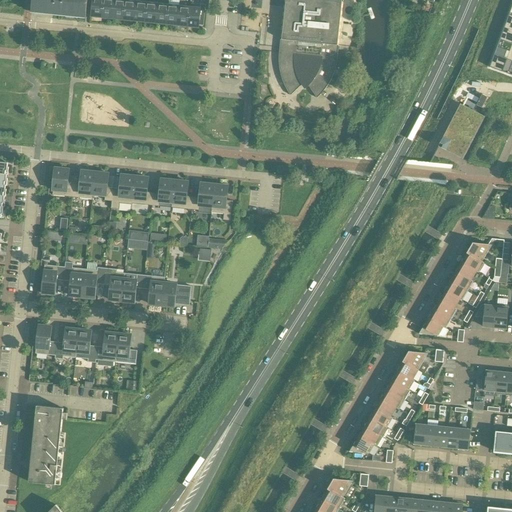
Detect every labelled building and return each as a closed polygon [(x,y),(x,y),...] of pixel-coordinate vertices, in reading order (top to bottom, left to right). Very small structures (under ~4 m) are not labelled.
[(85,19),(87,0),(32,0),(31,13),(85,19)] [(103,0),(92,0),(91,16),(102,17),(102,15),(103,0)] [(113,0),(103,0),(102,15),(102,17),(106,18),(112,18),(113,0)] [(123,18),(125,1),(118,0),(113,0),(112,18),(119,19),(123,20),(123,18)] [(284,0),(279,52),(279,56),(279,59),(279,63),(279,66),(279,69),(280,72),(281,75),(282,78),(283,81),(284,84),(285,86),(286,89),(288,92),(290,95),(301,85),(309,85),(317,98),(319,96),(321,94),(323,92),(324,90),(328,85),(329,83),(332,77),(333,75),(334,72),(335,69),(336,66),(336,63),(337,59),(337,56),(337,53),(342,0),(284,0)] [(135,2),(125,1),(123,18),(123,20),(128,20),(134,21),(135,2)] [(145,20),(147,3),(135,2),(134,21),(140,21),(145,22),(145,20)] [(157,4),(147,3),(145,20),(145,22),(149,22),(155,23),(157,4)] [(166,24),(166,22),(168,5),(157,4),(155,23),(162,24),(166,24)] [(177,25),(179,6),(168,5),(166,22),(166,24),(171,24),(177,25)] [(190,7),(179,6),(177,25),(183,26),(188,26),(188,24),(190,7)] [(190,7),(188,24),(188,26),(199,27),(200,17),(203,18),(204,6),(204,9),(200,8),(190,7)] [(511,29),(504,27),(497,47),(511,52),(511,29)] [(511,52),(497,47),(490,67),(502,72),(507,59),(511,60),(511,52)] [(460,104),(438,146),(463,159),(485,117),(460,104)] [(8,167),(8,163),(0,162),(0,173),(8,175),(9,167),(8,167)] [(72,197),(74,184),(67,184),(68,170),(55,168),(52,195),(72,197)] [(74,184),(72,197),(93,199),(93,194),(95,172),(82,171),(80,185),(74,184)] [(95,172),(93,194),(105,195),(105,200),(112,201),(111,208),(113,188),(107,188),(108,174),(95,172)] [(0,184),(7,186),(8,178),(6,178),(7,175),(8,175),(0,173),(0,184)] [(113,188),(111,208),(131,210),(132,203),(135,176),(122,175),(120,189),(113,188)] [(135,176),(132,203),(152,205),(153,192),(146,192),(148,178),(135,176)] [(172,207),(175,181),(161,179),(160,193),(153,192),(152,205),(159,206),(160,201),(172,202),(171,207),(172,207)] [(192,209),(193,196),(186,196),(188,182),(175,181),(172,207),(192,209)] [(200,197),(193,196),(192,209),(199,210),(199,212),(211,214),(211,212),(214,185),(201,183),(200,197)] [(214,185),(211,212),(224,214),(223,220),(231,221),(231,220),(233,201),(226,200),(227,186),(214,185)] [(68,219),(61,218),(60,231),(67,231),(68,219)] [(46,232),(46,239),(61,240),(61,233),(60,233),(50,232),(46,232)] [(484,263),(482,261),(492,245),(473,243),(467,253),(484,263)] [(211,250),(200,249),(199,252),(198,260),(210,261),(211,250)] [(484,263),(467,253),(461,262),(478,272),(484,263)] [(509,261),(502,260),(501,271),(501,273),(508,274),(509,261)] [(65,267),(64,281),(71,281),(69,296),(75,296),(75,297),(81,298),(81,297),(82,297),(85,269),(73,268),(74,262),(66,261),(65,267)] [(478,273),(478,272),(461,262),(456,272),(473,282),(473,281),(471,280),(476,272),(478,273)] [(64,281),(65,267),(45,265),(42,293),(43,293),(43,294),(49,295),(49,294),(55,294),(57,280),(64,281)] [(104,285),(105,268),(98,268),(97,270),(85,269),(82,297),(83,297),(83,298),(89,299),(89,298),(95,298),(97,284),(104,285)] [(105,268),(104,285),(111,286),(109,300),(115,300),(115,302),(121,302),(121,301),(122,301),(125,273),(117,272),(117,270),(105,268)] [(467,291),(473,282),(456,272),(450,281),(467,291)] [(125,273),(122,301),(123,301),(123,302),(129,303),(129,302),(135,303),(136,288),(143,289),(145,275),(136,275),(136,279),(125,278),(125,273)] [(145,275),(143,289),(150,290),(149,304),(155,305),(155,306),(161,306),(161,305),(162,305),(164,282),(165,277),(145,275)] [(467,291),(450,281),(445,290),(462,300),(467,291)] [(164,282),(162,305),(163,305),(163,307),(169,307),(169,306),(175,307),(175,302),(178,302),(178,304),(190,306),(192,286),(178,285),(178,283),(164,282)] [(462,301),(462,300),(445,290),(439,300),(456,310),(457,309),(455,308),(460,300),(462,301)] [(439,300),(434,309),(451,319),(456,310),(439,300)] [(494,328),(497,304),(496,304),(496,306),(484,305),(482,326),(484,326),(484,327),(489,327),(494,328)] [(497,304),(494,328),(499,328),(505,329),(506,329),(508,305),(497,304)] [(451,319),(434,309),(428,318),(445,328),(451,319)] [(445,328),(428,318),(419,334),(438,336),(443,327),(445,329),(445,328)] [(38,326),(36,354),(55,356),(57,342),(50,342),(52,327),(46,327),(46,325),(40,325),(40,326),(38,326)] [(77,352),(79,330),(78,330),(78,329),(72,328),(72,329),(66,329),(64,343),(57,342),(55,356),(55,359),(63,360),(63,357),(76,358),(77,352)] [(96,360),(97,346),(90,346),(92,331),(86,331),(86,330),(80,329),(80,330),(79,330),(77,352),(88,353),(88,362),(96,363),(96,360)] [(116,362),(119,334),(118,334),(118,333),(112,332),(111,333),(106,333),(104,347),(97,346),(96,360),(116,362)] [(119,334),(116,362),(136,364),(137,351),(130,350),(131,336),(126,335),(126,334),(120,333),(120,334),(119,334)] [(443,362),(444,351),(437,350),(435,362),(443,362)] [(418,370),(428,354),(408,352),(403,361),(418,370)] [(413,379),(418,370),(403,361),(397,371),(414,381),(415,381),(413,379)] [(409,390),(414,381),(397,371),(391,380),(410,391),(409,390)] [(494,396),(497,372),(492,372),(492,371),(488,371),(487,371),(486,371),(483,395),(494,396)] [(497,372),(494,396),(495,396),(495,394),(505,395),(508,373),(507,373),(503,372),(503,373),(497,372)] [(386,390),(404,400),(410,391),(391,380),(386,390)] [(399,410),(404,400),(386,390),(380,399),(399,410)] [(375,408),(392,418),(393,418),(391,417),(396,408),(399,410),(380,399),(375,408)] [(29,482),(45,484),(55,485),(63,409),(41,407),(35,462),(31,462),(30,471),(29,482)] [(392,418),(375,408),(370,417),(387,427),(392,418)] [(370,417),(364,427),(383,437),(380,435),(385,427),(387,428),(387,427),(370,417)] [(390,434),(394,436),(399,427),(394,425),(390,434)] [(414,444),(425,445),(427,426),(416,425),(414,444)] [(448,428),(437,427),(436,446),(446,447),(449,426),(448,425),(448,428)] [(427,426),(425,445),(436,446),(437,427),(427,426)] [(449,426),(446,447),(457,448),(460,427),(449,426)] [(364,427),(359,436),(377,447),(383,437),(364,427)] [(460,427),(457,448),(468,449),(470,430),(460,429),(460,427)] [(509,453),(511,434),(496,433),(496,431),(495,431),(493,451),(494,451),(495,449),(509,450),(509,453)] [(377,447),(359,436),(349,452),(366,453),(371,444),(377,447)] [(360,486),(367,487),(369,475),(361,474),(360,486)] [(327,489),(345,499),(343,497),(353,481),(333,479),(327,489)] [(322,498),(340,508),(345,499),(327,489),(322,498)] [(384,511),(386,497),(376,496),(374,511),(384,511)] [(396,511),(398,498),(386,497),(384,511),(396,511)] [(316,507),(324,511),(337,511),(340,508),(322,498),(316,507)] [(407,511),(409,499),(398,498),(396,511),(407,511)] [(417,511),(418,500),(409,499),(407,511),(417,511)] [(429,511),(430,501),(418,500),(417,511),(429,511)] [(429,511),(440,511),(441,503),(430,501),(429,511)] [(441,503),(440,511),(451,511),(452,504),(441,503)]
